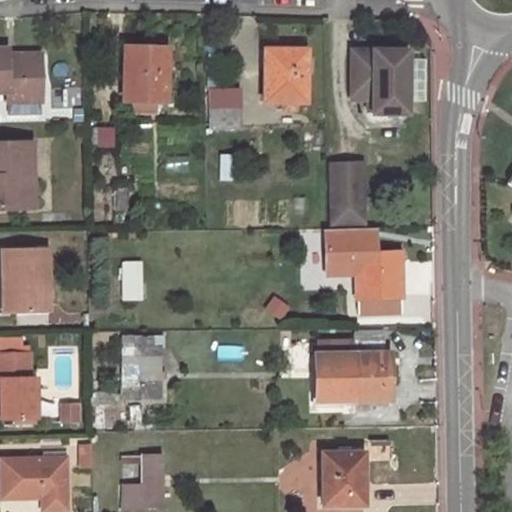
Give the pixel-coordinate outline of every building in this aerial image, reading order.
[(163,100),(164,48),(124,48),(123,100),(163,100)] [(40,102),(39,55),(16,55),(16,60),(8,60),(7,49),(0,49),(0,93),(5,93),(6,103),(40,102)] [(305,102),(306,50),(268,49),(268,67),(263,67),(263,102),(280,102),(296,102),(305,102)] [(406,114),(407,53),(372,52),(351,51),(350,96),(371,97),(371,113),(406,114)] [(279,112),(296,112),(296,102),(280,102),(279,112)] [(238,129),(238,109),(210,109),(210,129),(238,129)] [(0,209),(32,208),(31,145),(0,145),(0,209)] [(361,162),(330,164),(331,223),(362,222),(361,162)] [(126,208),(126,189),(114,189),(114,208),(126,208)] [(354,273),(356,317),(400,315),(398,255),(371,256),(370,228),(323,229),(324,274),(354,273)] [(47,313),(45,249),(1,250),(1,278),(8,278),(9,314),(47,313)] [(142,264),(125,264),(126,315),(143,315),(142,264)] [(314,403),(390,402),(389,353),(348,354),(348,341),(316,342),(316,354),(313,354),(314,403)] [(160,347),(137,348),(137,357),(138,400),(161,399),(160,347)] [(29,378),(28,355),(0,355),(0,418),(35,418),(34,378),(29,378)] [(137,357),(123,357),(123,378),(125,378),(126,389),(130,388),(130,400),(138,400),(137,357)] [(102,405),(94,405),(94,428),(102,428),(102,405)] [(362,504),(362,452),(319,452),(320,505),(362,504)] [(138,455),(124,456),(124,483),(139,482),(138,455)] [(122,487),(123,511),(141,510),(141,505),(162,505),(162,458),(140,459),(141,486),(122,487)] [(66,511),(65,459),(0,459),(0,473),(0,499),(40,498),(41,511),(66,511)]
